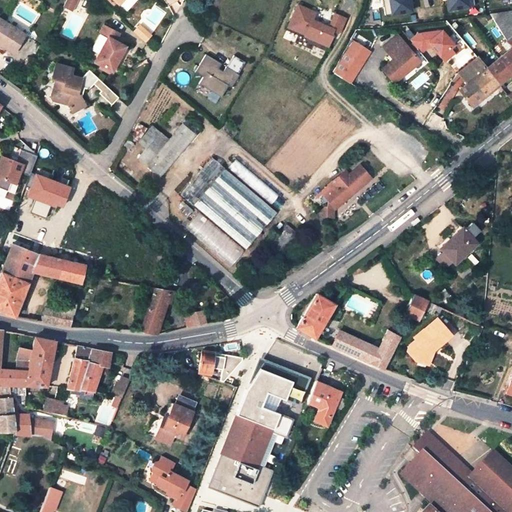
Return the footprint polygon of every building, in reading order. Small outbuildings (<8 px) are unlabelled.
[(66,0),(64,6),(74,11),(79,0),(66,0)] [(384,0),(385,14),(415,12),(414,0),(384,0)] [(446,0),(447,9),(474,8),(473,0),(446,0)] [(316,18),(319,11),(298,3),(287,29),(331,46),(337,31),(342,33),(348,16),(335,11),(330,24),(316,18)] [(511,47),(511,45),(511,9),(511,10),(489,13),(505,40),(511,47)] [(23,34),(0,19),(0,46),(12,53),(23,34)] [(109,37),(114,29),(105,25),(102,32),(109,37)] [(143,25),(137,31),(149,41),(154,34),(143,25)] [(109,37),(95,62),(112,72),(127,47),(117,41),(121,34),(114,29),(109,37)] [(408,72),(420,63),(412,54),(421,46),(416,40),(406,47),(396,34),(382,46),(393,59),(381,69),(391,81),(405,69),(408,72)] [(333,73),(350,83),(351,82),(369,51),(352,41),(333,73)] [(511,48),(511,47),(484,68),(498,85),(511,73),(511,48)] [(471,52),(453,68),(457,73),(466,83),(458,90),(471,106),(495,86),(498,85),(484,68),(471,52)] [(233,53),(226,64),(206,53),(195,71),(204,76),(200,84),(225,98),(246,61),(233,53)] [(97,81),(88,72),(82,78),(72,75),(74,69),(56,64),(51,79),(57,81),(56,85),(54,85),(51,97),(52,100),(67,105),(74,113),(87,105),(81,95),(79,94),(81,87),(90,89),(95,84),(97,81)] [(394,84),(408,72),(405,69),(391,81),(394,84)] [(99,78),(90,70),(88,72),(97,81),(99,78)] [(120,97),(102,81),(97,86),(102,91),(100,93),(113,104),(120,97)] [(137,159),(159,177),(194,135),(181,124),(168,139),(160,132),(145,149),(137,159)] [(145,149),(160,132),(151,125),(137,142),(145,149)] [(134,145),(130,142),(124,148),(128,152),(134,145)] [(30,177),(38,157),(21,150),(18,159),(17,163),(11,161),(4,158),(2,163),(0,162),(0,163),(0,189),(8,192),(12,183),(16,185),(20,173),(30,177)] [(212,158),(181,195),(193,205),(203,193),(214,181),(224,169),(212,158)] [(236,159),(229,166),(272,203),(278,196),(236,159)] [(334,186),(323,195),(327,200),(334,208),(369,179),(358,166),(348,175),(344,171),(331,182),(334,186)] [(214,181),(266,225),(276,213),(224,169),(214,181)] [(266,225),(214,181),(203,193),(255,237),(266,225)] [(193,205),(245,249),(255,237),(203,193),(193,205)] [(334,208),(327,200),(325,206),(320,210),(326,217),(333,217),(334,208)] [(191,210),(182,203),(177,208),(186,216),(191,210)] [(326,217),(320,210),(316,214),(322,221),(326,217)] [(297,234),(286,225),(276,236),(272,233),(262,245),(266,248),(256,259),(268,269),(297,234)] [(440,248),(454,263),(476,244),(462,228),(440,248)] [(32,272),(80,283),(81,279),(82,276),(83,271),(84,266),(37,255),(12,245),(0,275),(0,311),(14,317),(32,272)] [(442,252),(436,257),(445,267),(451,261),(442,252)] [(478,259),(473,254),(467,259),(472,264),(478,259)] [(166,272),(171,274),(175,266),(174,266),(169,263),(166,272)] [(161,320),(167,303),(171,291),(154,289),(140,331),(153,335),(158,319),(161,320)] [(444,289),(436,295),(441,301),(449,294),(444,289)] [(314,338),(336,301),(332,299),(331,302),(316,294),(315,295),(296,328),(314,338)] [(412,294),(403,314),(408,316),(417,320),(424,307),(427,301),(412,294)] [(70,328),(75,304),(66,301),(64,311),(58,310),(54,325),(70,328)] [(433,303),(427,301),(424,307),(429,310),(433,303)] [(46,307),(42,322),(54,325),(58,310),(46,307)] [(193,326),(207,323),(203,310),(189,313),(193,326)] [(184,314),(187,327),(193,326),(189,313),(184,314)] [(87,318),(73,315),(71,323),(86,325),(87,318)] [(452,334),(436,317),(414,338),(416,340),(409,346),(407,351),(416,360),(421,356),(431,359),(434,350),(432,349),(438,343),(440,345),(452,334)] [(157,334),(161,320),(158,319),(153,335),(157,334)] [(331,345),(383,369),(399,336),(387,330),(378,349),(338,331),(331,345)] [(25,386),(46,387),(55,341),(35,336),(32,349),(30,362),(28,370),(25,386)] [(91,348),(77,345),(75,356),(66,389),(70,389),(70,392),(76,393),(77,396),(91,399),(93,392),(84,390),(83,395),(77,394),(78,390),(91,348)] [(32,349),(19,347),(16,360),(18,361),(30,362),(32,349)] [(216,350),(202,347),(198,373),(212,374),(213,368),(214,362),(215,355),(216,350)] [(101,366),(108,368),(110,352),(91,348),(78,390),(80,390),(81,390),(84,390),(93,392),(99,373),(101,366)] [(241,356),(225,354),(220,381),(223,382),(242,360),(241,356)] [(224,356),(215,355),(214,362),(213,368),(222,370),(224,356)] [(431,359),(421,356),(416,360),(429,365),(431,359)] [(247,385),(208,488),(259,507),(273,471),(260,466),(274,433),(287,437),(295,420),(276,412),(281,399),(301,406),(310,377),(258,357),(247,385)] [(30,362),(18,361),(16,370),(28,370),(30,362)] [(106,375),(108,368),(101,366),(99,373),(106,375)] [(0,384),(10,386),(25,386),(28,370),(16,370),(0,368),(0,384)] [(128,381),(122,378),(118,387),(117,388),(124,391),(128,381)] [(319,407),(314,420),(326,426),(334,406),(340,392),(315,382),(307,402),(319,407)] [(0,384),(0,386),(1,398),(12,397),(10,386),(0,384)] [(118,387),(115,386),(111,395),(121,397),(124,391),(117,388),(118,387)] [(1,398),(0,398),(0,432),(14,432),(16,432),(13,413),(12,397),(1,398)] [(338,397),(334,406),(340,409),(344,399),(338,397)] [(52,400),(47,399),(44,411),(49,413),(52,400)] [(61,403),(54,401),(50,413),(57,415),(60,405),(61,403)] [(193,411),(170,402),(164,415),(159,419),(151,436),(166,442),(169,433),(181,438),(193,411)] [(66,407),(60,405),(57,415),(64,417),(66,407)] [(29,436),(28,414),(13,413),(16,432),(14,432),(14,434),(29,436)] [(40,417),(37,437),(53,439),(56,419),(40,417)] [(427,439),(468,478),(472,475),(431,435),(427,439)] [(424,457),(408,474),(448,511),(454,511),(466,501),(471,508),(465,511),(511,511),(511,473),(495,459),(472,475),(468,478),(427,439),(416,450),(424,457)] [(174,462),(161,456),(158,461),(154,462),(151,468),(153,472),(159,476),(155,482),(158,486),(168,491),(177,496),(176,499),(173,504),(185,511),(195,489),(185,484),(187,481),(169,471),(174,462)] [(149,479),(155,482),(159,476),(153,472),(149,479)] [(448,511),(408,474),(405,477),(440,511),(448,511)] [(177,496),(168,491),(166,494),(176,499),(177,496)] [(466,501),(454,511),(465,511),(471,508),(466,501)]
